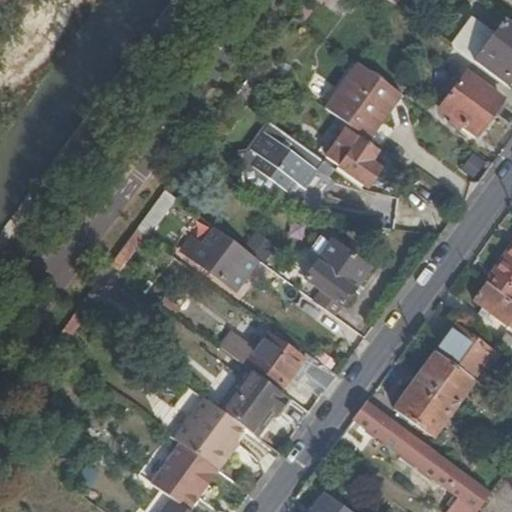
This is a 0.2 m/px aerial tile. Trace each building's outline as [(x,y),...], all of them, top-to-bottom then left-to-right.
[(454,41),(456,43),(463,33),(485,48),(496,33),(473,15),(454,41)] [(475,62),(508,86),(511,80),(511,25),(505,21),(496,33),(485,48),(463,33),(456,43),(454,46),(455,48),(475,62)] [(475,62),(455,48),(445,61),(464,75),(439,108),(453,118),(450,123),(460,131),(464,126),(477,136),(504,100),(468,72),(475,62)] [(358,66),(326,110),(366,139),(386,113),(383,110),(396,94),(358,66)] [(383,110),(386,113),(399,96),(396,94),(383,110)] [(325,164),(270,124),(249,155),(243,158),(242,190),(285,206),(290,194),(298,185),(306,191),(325,164)] [(375,153),(357,140),(338,168),(366,188),(378,171),(368,163),(375,153)] [(488,165),(475,155),(463,171),(476,181),(488,165)] [(231,241),(215,230),(201,248),(192,260),(235,292),(259,262),(253,258),(241,249),(231,241)] [(136,231),(109,268),(116,273),(144,236),(136,231)] [(250,238),(241,249),(253,258),(255,255),(266,263),(273,254),(250,238)] [(314,302),(333,316),(341,305),(342,306),(370,268),(333,240),(305,279),(322,291),(314,302)] [(192,260),(201,248),(194,243),(186,254),(192,260)] [(511,247),(486,282),(487,282),(511,301),(511,247)] [(109,268),(79,308),(89,316),(120,276),(116,273),(109,268)] [(511,301),(487,282),(474,300),(511,328),(511,301)] [(473,381),(476,383),(496,355),(456,327),(436,354),(473,381)] [(498,346),(511,356),(511,338),(507,335),(498,346)] [(232,359),(244,368),(249,362),(284,388),(291,378),(303,361),(268,336),(253,357),(240,348),(232,359)] [(473,381),(436,354),(395,410),(432,437),(473,381)] [(316,361),(308,356),(303,361),(291,378),(301,386),(308,378),(305,376),(316,361)] [(308,378),(326,392),(337,377),(316,361),(305,376),(308,378)] [(246,369),(216,409),(241,428),(253,437),(271,413),(277,417),(289,401),(246,369)] [(203,400),(174,441),(180,445),(217,472),(232,452),(226,448),(233,439),(241,428),(216,409),(203,400)] [(368,403),(354,421),(460,500),(450,511),(477,511),(491,494),(368,403)] [(61,410),(56,416),(93,443),(99,435),(79,420),(77,422),(61,410)] [(226,448),(232,452),(238,443),(233,439),(226,448)] [(180,445),(150,485),(170,500),(186,511),(188,511),(217,472),(180,445)] [(0,470),(10,477),(20,464),(0,448),(0,470)] [(349,511),(325,494),(312,511),(313,511),(349,511)] [(160,511),(186,511),(170,500),(160,511)]
